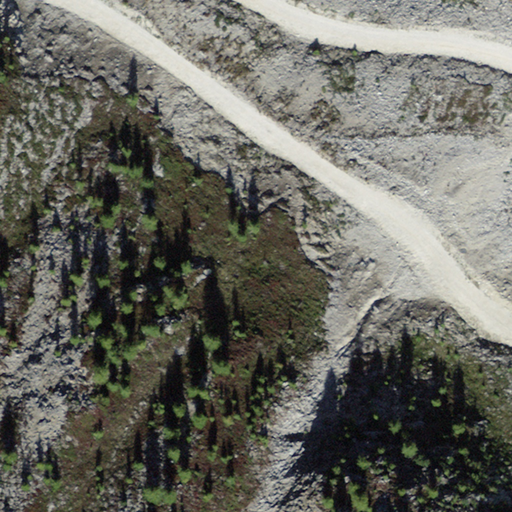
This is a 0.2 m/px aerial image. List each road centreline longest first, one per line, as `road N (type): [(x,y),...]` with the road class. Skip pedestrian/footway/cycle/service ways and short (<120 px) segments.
road 1 (track): [(511,328),(490,315),(401,215),(78,0)]
road 2 (track): [(262,0),(341,30),(511,56)]
